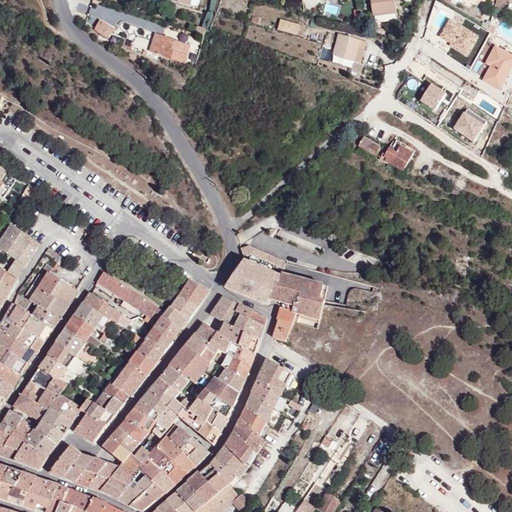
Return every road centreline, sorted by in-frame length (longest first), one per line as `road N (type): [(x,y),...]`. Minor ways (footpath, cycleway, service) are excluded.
road 1 (unclassified): [(221,286),(231,261),(226,226),(186,152),(140,84),(72,31),(59,0)]
road 2 (unclassified): [(46,475),(66,438),(96,453),(219,293)]
road 3 (unclassified): [(0,421),(131,226)]
road 4 (unclassified): [(264,349),(224,441),(149,511)]
road 5 (residential): [(131,226),(128,215),(6,135)]
road 6 (residential): [(6,135),(117,225),(131,226)]
